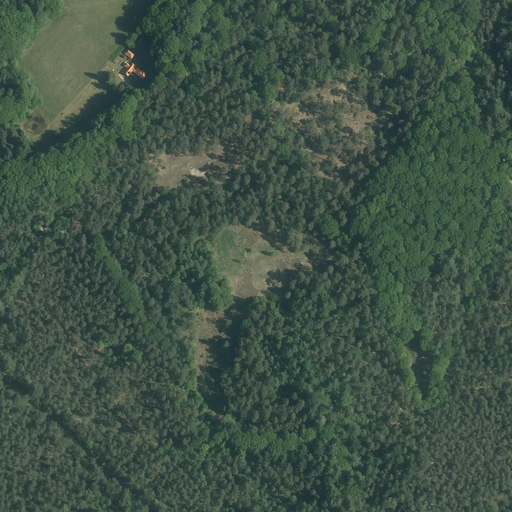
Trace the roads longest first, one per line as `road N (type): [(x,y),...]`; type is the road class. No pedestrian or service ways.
road 1 (track): [(222,0),(204,41),(0,298)]
road 2 (track): [(460,68),(511,187)]
